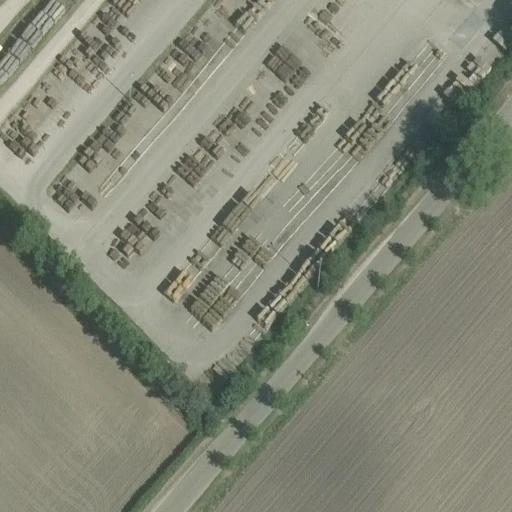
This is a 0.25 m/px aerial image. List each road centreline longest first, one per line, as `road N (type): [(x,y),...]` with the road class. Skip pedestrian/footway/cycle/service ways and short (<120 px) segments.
road 1 (unknown): [(77,246),(190,376),(201,378),(222,362),(475,35)]
road 2 (unclassified): [(169,511),(511,108)]
road 3 (unknown): [(400,0),(136,311)]
road 4 (unknown): [(77,246),(15,178),(184,0)]
road 5 (unknown): [(284,0),(77,246)]
